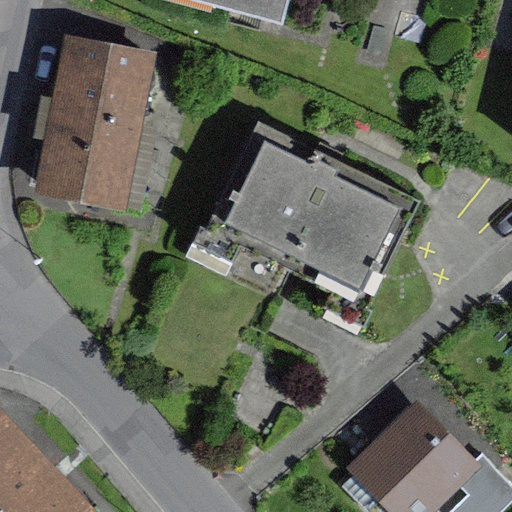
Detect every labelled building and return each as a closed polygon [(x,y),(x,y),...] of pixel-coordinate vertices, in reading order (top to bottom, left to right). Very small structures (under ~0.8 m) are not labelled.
[(285,0),(215,0),(215,4),(280,22),(285,0)] [(148,53),(73,39),(61,101),(47,98),(40,137),(54,140),(44,188),(140,206),(148,162),(138,160),(140,148),(144,149),(148,130),(134,127),(148,53)] [(419,200),(257,122),(204,230),(367,308),(419,200)] [(416,413),(342,486),(367,511),(368,511),(387,494),(404,511),(420,511),(468,466),(416,413)] [(0,511),(90,511),(28,446),(18,455),(0,436),(0,511)] [(511,487),(494,470),(452,511),(498,511),(511,498),(511,487)]
